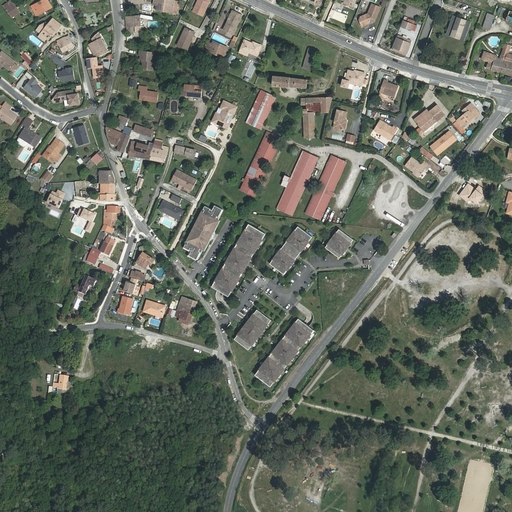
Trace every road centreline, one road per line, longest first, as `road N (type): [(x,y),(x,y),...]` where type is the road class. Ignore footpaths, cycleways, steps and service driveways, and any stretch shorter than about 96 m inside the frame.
road 1 (secondary): [(253,0),(376,57),(511,93)]
road 2 (residential): [(511,98),(383,265)]
road 3 (residential): [(383,265),(261,426)]
road 4 (residential): [(366,254),(312,267),(287,294),(255,284),(215,325)]
road 5 (residential): [(100,320),(227,358)]
road 6 (residential): [(138,226),(200,294),(215,325)]
road 7 (residential): [(102,112),(138,226)]
